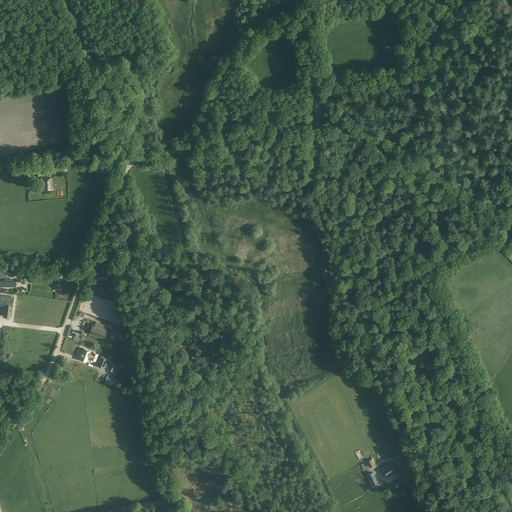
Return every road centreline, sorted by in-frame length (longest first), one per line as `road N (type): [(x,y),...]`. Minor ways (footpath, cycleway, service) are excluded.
road 1 (track): [(0,396),(24,393),(49,370),(130,161),(316,108)]
road 2 (tertiary): [(450,511),(358,301),(316,108)]
road 3 (track): [(316,108),(511,225)]
road 4 (unclassified): [(316,108),(412,77),(511,6)]
road 5 (track): [(141,157),(0,167)]
